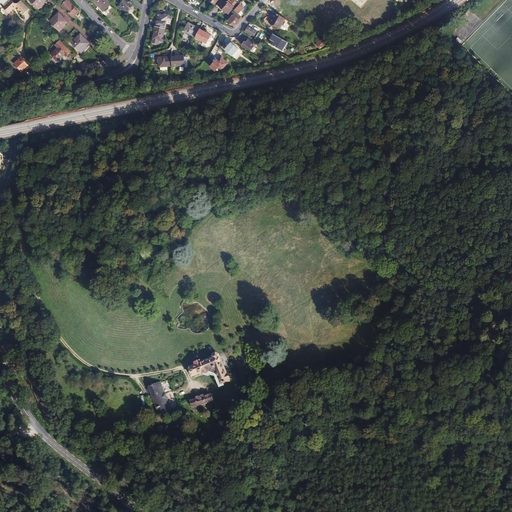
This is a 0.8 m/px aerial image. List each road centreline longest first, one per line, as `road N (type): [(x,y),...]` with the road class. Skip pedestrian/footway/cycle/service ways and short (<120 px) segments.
road 1 (track): [(13,161),(20,172),(20,240),(52,325),(87,365),(150,378)]
road 2 (tertiary): [(135,58),(115,75),(22,97),(11,107),(15,149),(0,202)]
road 3 (tertiary): [(0,376),(39,432),(136,511)]
